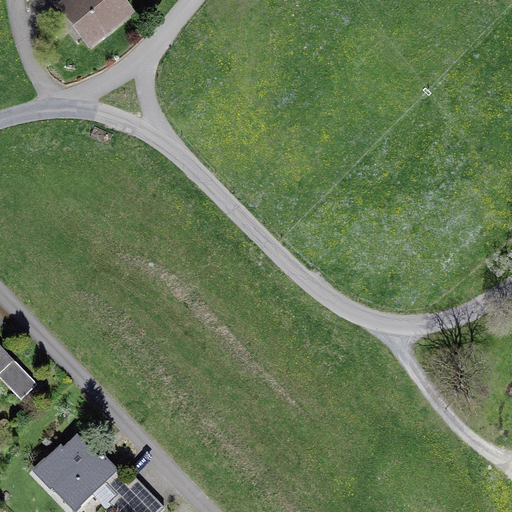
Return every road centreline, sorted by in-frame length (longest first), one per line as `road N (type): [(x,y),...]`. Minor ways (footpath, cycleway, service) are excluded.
road 1 (unclassified): [(162,140),(308,281),(361,317),(436,323),(511,286)]
road 2 (residential): [(0,290),(213,511)]
